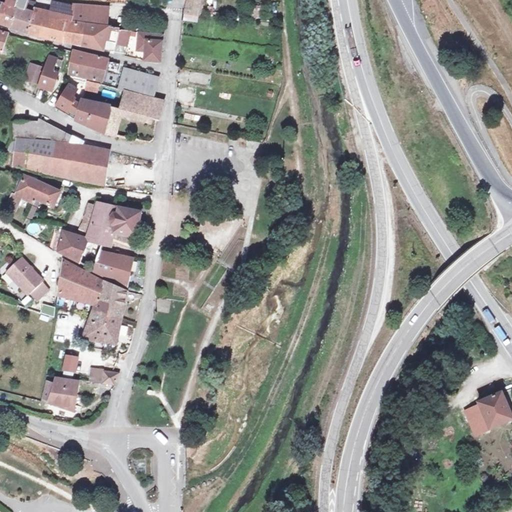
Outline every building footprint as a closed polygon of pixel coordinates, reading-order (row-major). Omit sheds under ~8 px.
[(27,14),(28,9),(30,2),(23,0),(8,0),(6,8),(20,12),(27,14)] [(189,4),(186,14),(197,16),(198,4),(189,4)] [(74,15),(74,8),(54,5),(51,15),(72,20),(74,15)] [(2,8),(0,13),(0,24),(15,30),(20,12),(6,8),(3,7),(2,8)] [(88,28),(106,30),(107,10),(74,8),(74,15),(72,20),(70,26),(88,28)] [(30,36),(43,39),(47,27),(49,20),(44,18),(46,13),(37,11),(35,17),(30,36)] [(20,12),(15,30),(30,36),(35,17),(27,14),(20,12)] [(72,20),(51,15),(49,20),(47,27),(68,33),(69,32),(76,34),(87,36),(88,28),(70,26),(72,20)] [(43,39),(65,44),(66,44),(68,33),(47,27),(43,39)] [(87,36),(108,41),(110,30),(106,30),(88,28),(87,36)] [(121,31),(110,30),(108,41),(107,43),(117,45),(121,31)] [(132,32),(121,31),(117,45),(128,48),(132,32)] [(68,33),(66,44),(87,48),(87,38),(75,35),(76,34),(68,33)] [(163,35),(140,33),(139,48),(147,49),(146,61),(162,63),(164,40),(162,40),(163,35)] [(11,38),(0,34),(0,55),(4,56),(11,38)] [(87,36),(87,38),(87,48),(105,53),(107,46),(107,43),(108,41),(87,36)] [(109,62),(77,54),(74,64),(106,73),(109,64),(109,62)] [(45,72),(39,87),(46,90),(45,92),(52,95),(58,85),(57,81),(61,72),(60,71),(63,64),(50,59),(45,72)] [(71,75),(89,81),(102,85),(106,73),(74,64),(71,75)] [(123,67),(109,64),(102,85),(117,90),(122,75),(120,75),(123,67)] [(32,67),(26,82),(29,83),(35,68),(32,67)] [(35,68),(29,83),(39,87),(45,72),(35,68)] [(126,92),(155,102),(160,80),(126,71),(120,90),(126,92)] [(101,87),(88,83),(85,92),(98,96),(101,87)] [(68,85),(53,110),(58,112),(61,108),(68,112),(77,116),(80,107),(73,103),(74,100),(72,99),(77,91),(68,85)] [(160,123),(164,104),(155,102),(126,92),(121,110),(129,112),(128,115),(153,121),(157,122),(160,123)] [(103,133),(110,110),(81,104),(80,107),(77,116),(75,122),(100,133),(103,133)] [(68,112),(61,108),(58,112),(65,116),(68,112)] [(115,136),(121,113),(120,113),(110,110),(103,133),(115,136)] [(77,116),(68,112),(65,116),(75,122),(77,116)] [(29,164),(28,169),(104,186),(106,177),(108,161),(109,154),(70,144),(71,138),(37,121),(35,126),(19,120),(9,152),(25,156),(28,160),(29,164)] [(24,177),(23,181),(16,194),(14,194),(13,197),(22,200),(22,198),(34,204),(36,199),(41,201),(54,207),(60,194),(24,177)] [(34,204),(28,216),(32,218),(41,201),(36,199),(34,204)] [(123,199),(121,209),(131,210),(133,201),(123,199)] [(114,231),(136,236),(141,212),(131,210),(121,209),(99,204),(98,208),(93,223),(110,227),(110,230),(114,231)] [(98,208),(91,206),(85,223),(92,225),(93,223),(98,208)] [(111,241),(134,247),(136,236),(114,231),(110,230),(110,227),(93,223),(92,225),(89,234),(106,239),(106,238),(111,239),(111,241)] [(59,253),(66,232),(60,230),(60,231),(54,250),(59,253)] [(79,264),(87,240),(83,239),(84,236),(79,234),(78,237),(66,232),(59,253),(79,264)] [(102,251),(106,239),(89,234),(87,240),(79,264),(94,273),(102,251)] [(109,269),(128,275),(131,260),(119,257),(119,254),(116,252),(115,255),(102,251),(94,273),(105,280),(109,269)] [(23,259),(10,272),(17,280),(15,281),(30,298),(33,294),(43,286),(46,284),(23,259)] [(64,261),(59,294),(64,295),(96,304),(103,284),(104,283),(64,261)] [(109,269),(105,280),(125,288),(128,275),(109,269)] [(10,272),(8,273),(15,281),(17,280),(10,272)] [(101,317),(120,321),(126,293),(103,284),(96,304),(95,306),(104,309),(101,317)] [(43,286),(33,294),(39,300),(49,292),(43,286)] [(77,299),(59,294),(58,303),(75,307),(77,299)] [(53,315),(54,306),(41,305),(40,314),(53,315)] [(104,309),(95,306),(81,342),(115,346),(120,321),(101,317),(104,309)] [(68,359),(65,372),(75,373),(78,360),(68,359)] [(91,371),(89,383),(100,384),(102,373),(91,371)] [(112,386),(118,373),(103,371),(102,373),(100,384),(112,386)] [(73,411),(77,384),(54,380),(52,386),(46,384),(41,399),(49,401),(48,403),(73,411)] [(456,417),(464,437),(487,428),(488,430),(509,421),(498,395),(477,404),(478,407),(456,417)]
